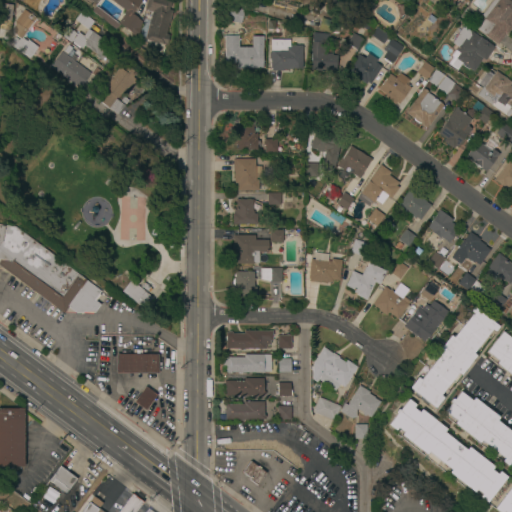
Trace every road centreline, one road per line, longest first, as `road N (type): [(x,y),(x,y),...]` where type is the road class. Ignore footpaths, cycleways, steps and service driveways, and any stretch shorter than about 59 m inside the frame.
road 1 (tertiary): [(196,511),(201,0)]
road 2 (residential): [(511,230),(337,106),(201,105)]
road 3 (residential): [(385,362),(333,323),(313,318),(200,319)]
road 4 (primary): [(0,354),(116,441)]
